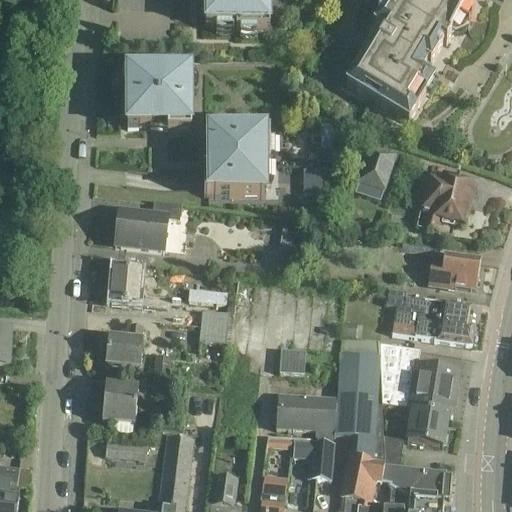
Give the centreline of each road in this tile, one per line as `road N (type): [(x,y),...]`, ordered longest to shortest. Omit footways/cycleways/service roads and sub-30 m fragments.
road 1 (residential): [(45,511),(83,0)]
road 2 (secondary): [(493,511),(511,332)]
